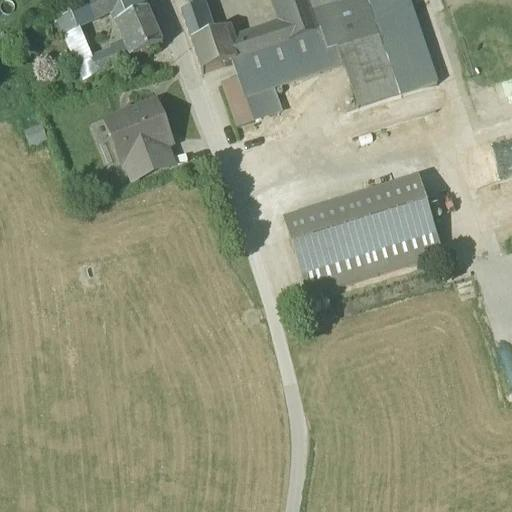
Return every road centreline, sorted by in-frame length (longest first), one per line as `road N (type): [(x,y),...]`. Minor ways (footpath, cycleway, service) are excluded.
road 1 (track): [(222,157),(268,293),(299,421),(293,511)]
road 2 (residential): [(161,0),(222,157)]
